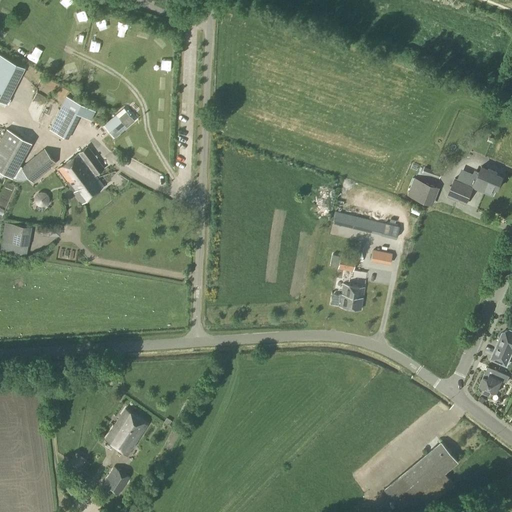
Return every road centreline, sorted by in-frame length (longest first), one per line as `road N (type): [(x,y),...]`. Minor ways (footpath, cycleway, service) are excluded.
road 1 (unclassified): [(194,344),(209,0)]
road 2 (unclassified): [(451,394),(379,348),(342,339),(194,344)]
road 3 (unclassified): [(194,344),(0,356)]
road 4 (residential): [(451,394),(511,256)]
